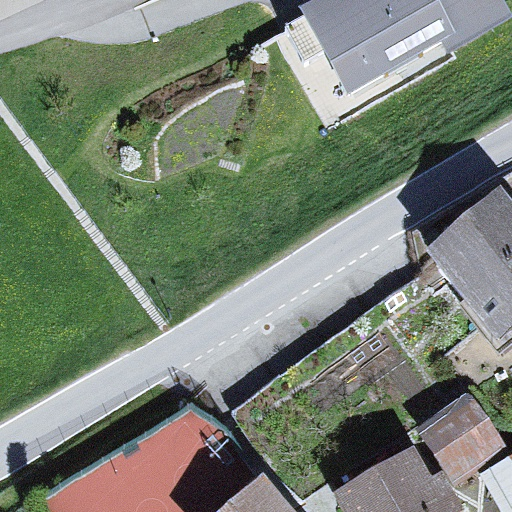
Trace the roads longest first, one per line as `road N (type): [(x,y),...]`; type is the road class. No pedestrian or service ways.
road 1 (tertiary): [(0,467),(511,149)]
road 2 (residential): [(0,50),(117,0)]
